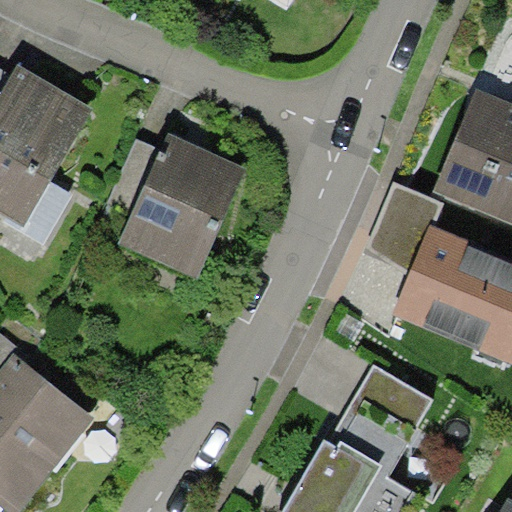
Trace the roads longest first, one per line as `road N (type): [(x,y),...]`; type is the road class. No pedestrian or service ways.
road 1 (residential): [(149,511),(335,137)]
road 2 (residential): [(12,0),(335,137)]
road 3 (residential): [(335,137),(397,0)]
